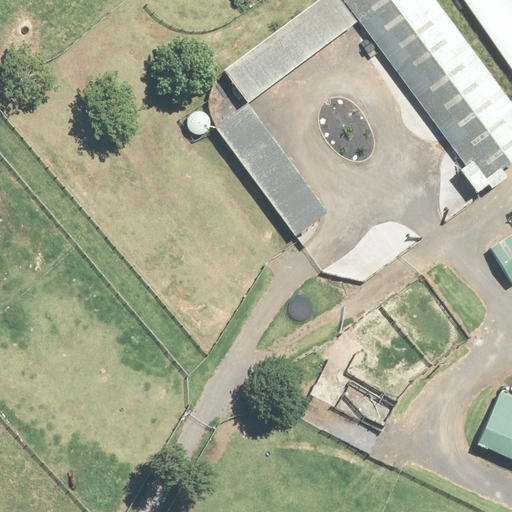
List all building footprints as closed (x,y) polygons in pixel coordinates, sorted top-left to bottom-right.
[(247,105),(354,26),(334,0),(328,0),(226,76),(247,105)] [(458,171),(476,196),(487,188),(490,193),(509,179),(503,171),(511,164),(511,105),(434,0),(343,0),(465,165),(458,171)] [(511,0),(462,0),(511,73),(511,0)] [(322,215),(246,109),(217,131),(293,237),(322,215)] [(511,236),(490,250),(511,285),(511,236)] [(511,401),(500,395),(476,445),(511,461),(511,401)]
